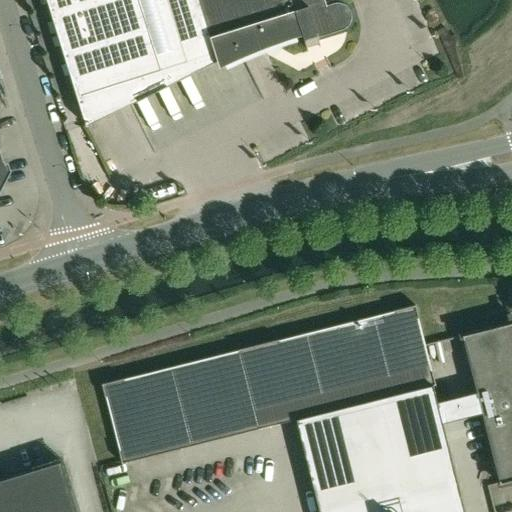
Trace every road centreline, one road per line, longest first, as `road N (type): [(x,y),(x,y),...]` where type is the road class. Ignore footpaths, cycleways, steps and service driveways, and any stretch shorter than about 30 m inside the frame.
road 1 (tertiary): [(89,263),(361,183)]
road 2 (unclassified): [(89,263),(6,0)]
road 3 (tertiary): [(511,142),(361,183)]
road 4 (tertiary): [(361,183),(511,171)]
